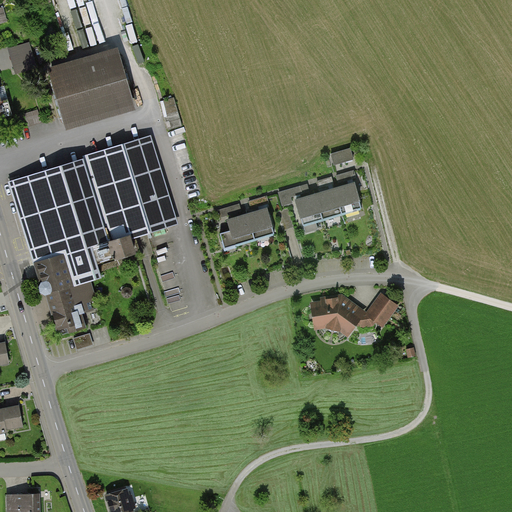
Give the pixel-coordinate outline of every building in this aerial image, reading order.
[(78,25),(88,22),(83,4),(73,7),(78,25)] [(5,6),(0,7),(0,24),(10,21),(5,6)] [(139,41),(136,20),(129,21),(132,42),(139,41)] [(83,45),(98,42),(94,22),(79,26),(83,45)] [(32,41),(10,47),(17,70),(39,64),(32,41)] [(115,54),(52,72),(66,123),(129,105),(115,54)] [(170,129),(184,126),(176,95),(163,98),(170,129)] [(27,112),(29,125),(42,123),(40,110),(27,112)] [(148,142),(12,183),(42,282),(39,287),(41,292),(46,294),(48,293),(61,334),(85,327),(81,313),(92,310),(89,300),(93,299),(87,279),(98,276),(94,263),(137,250),(132,235),(173,222),(148,142)] [(348,148),(329,153),(333,166),(352,160),(348,148)] [(351,185),(289,203),(297,228),(359,211),(351,185)] [(266,208),(221,220),(228,247),(273,236),(266,208)] [(398,306),(381,295),(367,316),(345,301),(311,305),(314,330),(322,328),(329,332),(338,331),(347,338),(353,330),(373,328),(375,324),(382,329),(398,306)] [(92,343),(90,334),(74,339),(77,348),(92,343)] [(5,343),(0,343),(0,364),(10,363),(5,343)] [(19,406),(0,409),(0,439),(6,439),(4,430),(23,426),(19,406)] [(131,489),(113,494),(118,511),(123,511),(136,508),(131,489)] [(38,511),(39,498),(8,498),(8,511),(38,511)]
